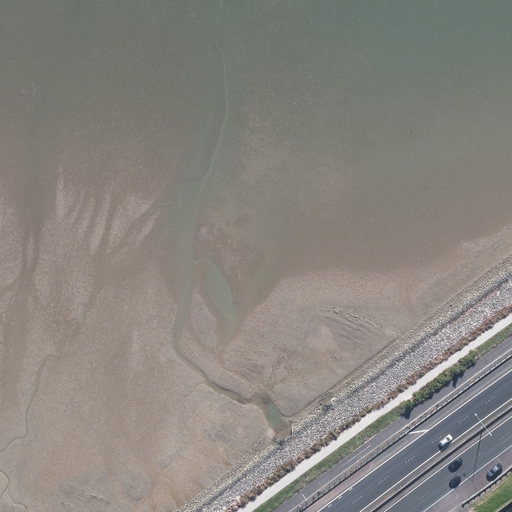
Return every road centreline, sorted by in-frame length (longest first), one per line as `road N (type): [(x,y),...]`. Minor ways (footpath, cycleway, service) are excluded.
road 1 (motorway): [(343,511),(511,384)]
road 2 (motorway): [(511,431),(405,511)]
